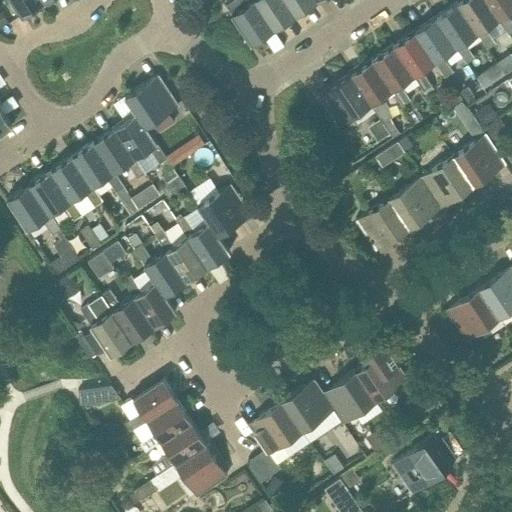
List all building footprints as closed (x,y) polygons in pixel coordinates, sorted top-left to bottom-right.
[(13,0),(23,14),(43,0),(13,0)] [(256,0),(230,0),(226,3),(252,41),(274,27),(256,0)] [(256,0),(274,27),(296,13),(287,0),(256,0)] [(287,0),(296,13),(314,0),(287,0)] [(457,0),(437,14),(458,45),(468,60),(476,55),(465,39),(478,31),(458,0),(457,0)] [(489,0),(458,0),(478,31),(489,46),(497,41),(486,25),(500,16),(489,0)] [(511,0),(489,0),(500,16),(510,32),(511,30),(511,15),(508,10),(511,7),(511,0)] [(0,7),(0,24),(9,19),(1,7),(0,7)] [(437,14),(416,28),(436,59),(446,74),(454,69),(444,54),(458,45),(437,14)] [(416,28),(395,42),(416,73),(415,73),(426,89),(433,84),(423,68),(436,59),(416,28)] [(395,42),(373,56),(403,102),(411,97),(402,82),(415,73),(416,73),(395,42)] [(498,60),(506,71),(511,67),(511,53),(511,51),(498,60)] [(373,56),(352,70),(384,118),(393,114),(389,104),(386,99),(385,99),(382,95),(394,88),(373,56)] [(487,67),(477,74),(485,85),(495,79),(487,67)] [(372,101),(352,70),(318,93),(338,123),(372,101)] [(159,72),(125,94),(145,124),(147,124),(151,130),(163,122),(159,116),(179,102),(159,72)] [(469,85),(459,91),(465,102),(476,96),(469,85)] [(136,111),(115,125),(136,156),(137,156),(150,147),(160,162),(167,157),(158,142),(159,141),(151,130),(147,124),(145,124),(125,94),(136,111)] [(498,114),(489,101),(475,110),(485,123),(498,114)] [(0,132),(13,124),(0,104),(0,132)] [(400,130),(393,120),(387,124),(394,134),(400,130)] [(94,139),(115,170),(129,161),(139,176),(147,171),(137,156),(136,156),(115,125),(94,139)] [(370,126),(359,133),(368,146),(379,138),(370,126)] [(486,130),(454,152),(474,182),(506,160),(486,130)] [(165,152),(171,162),(204,140),(198,131),(165,152)] [(414,143),(407,133),(398,139),(405,149),(414,143)] [(94,139),(72,153),(93,184),(94,184),(108,175),(117,189),(124,185),(125,184),(115,170),(94,139)] [(454,152),(422,173),(442,203),(474,182),(454,152)] [(72,153),(51,167),(72,198),(73,198),(86,188),(97,204),(104,199),(94,184),(93,184),(72,153)] [(51,167),(30,181),(50,212),(51,212),(64,203),(75,218),(83,213),(73,198),(72,198),(51,167)] [(442,203),(422,173),(390,194),(410,224),(442,203)] [(163,189),(172,204),(189,193),(179,179),(163,189)] [(198,203),(209,220),(210,219),(219,232),(252,211),(231,180),(198,203)] [(50,212),(30,181),(8,196),(28,227),(43,217),(53,232),(61,227),(51,212),(50,212)] [(160,192),(153,181),(144,187),(151,198),(160,192)] [(117,189),(117,190),(124,201),(131,195),(124,185),(117,189)] [(356,216),(377,246),(410,224),(390,194),(356,216)] [(187,234),(188,234),(208,264),(230,249),(219,232),(210,219),(209,220),(195,230),(185,213),(177,218),(187,234)] [(155,233),(166,249),(166,248),(187,278),(208,264),(188,234),(187,234),(174,243),(158,219),(150,224),(155,233)] [(79,226),(93,246),(101,240),(100,239),(92,226),(88,220),(79,226)] [(109,233),(101,220),(92,226),(100,239),(109,233)] [(135,231),(128,236),(135,247),(142,242),(135,231)] [(102,246),(109,256),(126,246),(119,235),(102,246)] [(145,263),(155,280),(156,279),(165,293),(166,292),(187,278),(166,248),(166,249),(152,257),(142,242),(135,247),(146,263),(145,263)] [(67,270),(81,260),(83,259),(73,244),(50,259),(60,274),(67,270)] [(86,257),(95,271),(109,262),(100,248),(86,257)] [(81,260),(67,270),(75,281),(89,271),(81,260)] [(511,263),(479,284),(500,314),(511,306),(511,263)] [(59,300),(77,285),(65,271),(47,285),(59,300)] [(124,278),(134,294),(135,293),(155,323),(177,308),(166,292),(165,293),(156,279),(155,280),(142,288),(132,273),(124,278)] [(500,314),(479,284),(447,306),(467,336),(500,314)] [(103,292),(113,307),(114,307),(134,337),(155,323),(135,293),(134,294),(121,303),(110,287),(103,292)] [(94,327),(84,334),(97,352),(107,346),(111,352),(134,337),(114,307),(113,307),(99,317),(89,301),(81,307),(94,327)] [(84,334),(81,328),(74,333),(90,357),(97,352),(84,334)] [(366,360),(355,367),(376,398),(408,376),(384,339),(383,340),(388,347),(378,354),(373,346),(362,354),(366,360)] [(355,367),(324,389),(323,389),(334,406),(343,419),(343,420),(376,398),(355,367)] [(132,428),(148,417),(147,417),(178,397),(163,375),(133,395),(142,409),(127,420),(132,428)] [(315,375),(282,397),(302,428),(334,406),(323,389),(324,389),(315,375)] [(77,387),(80,401),(114,397),(112,383),(77,387)] [(146,449),(162,439),(161,438),(192,418),(178,397),(147,417),(156,431),(141,441),(146,449)] [(249,419),(267,446),(270,449),(302,428),(282,397),(249,419)] [(152,463),(158,472),(176,460),(206,440),(192,418),(161,438),(169,449),(164,454),(162,453),(156,460),(155,459),(152,463)] [(379,425),(366,434),(377,449),(390,440),(379,425)] [(392,460),(413,490),(456,460),(435,431),(392,460)] [(158,472),(151,476),(158,486),(159,488),(184,472),(197,493),(228,472),(206,440),(176,460),(158,472)] [(109,449),(120,466),(133,457),(122,441),(109,449)] [(335,453),(325,459),(333,472),(343,465),(335,453)] [(353,466),(341,475),(348,485),(361,477),(353,466)] [(121,478),(116,471),(103,479),(107,486),(121,478)] [(266,487),(277,493),(285,478),(274,472),(266,487)] [(327,483),(346,511),(366,511),(348,485),(341,475),(340,474),(327,483)] [(158,486),(151,476),(129,491),(135,501),(141,497),(158,486)] [(122,497),(121,502),(124,506),(129,507),(133,505),(133,504),(134,500),(131,496),(126,495),(122,497)]
